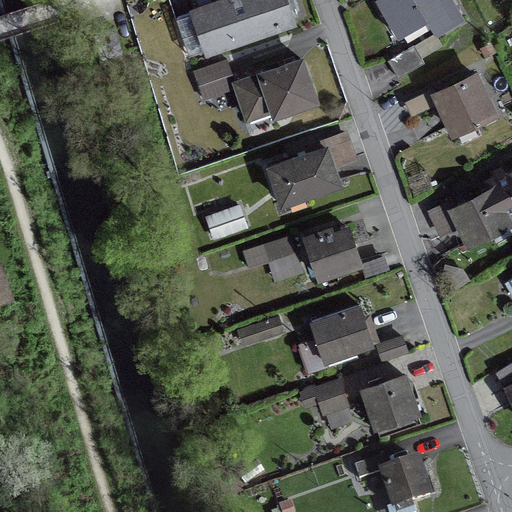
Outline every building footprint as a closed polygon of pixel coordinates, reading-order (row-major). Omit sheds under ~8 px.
[(206,54),(297,24),(289,0),(196,0),(197,3),(189,6),(191,12),(177,17),(189,52),(204,47),(206,54)] [(377,0),(399,36),(403,34),(407,39),(430,25),(434,32),(436,35),(437,34),(465,17),(455,0),(377,0)] [(124,52),(115,24),(91,32),(100,60),(124,52)] [(434,32),(388,60),(399,78),(425,62),(422,57),(443,45),(437,34),(436,35),(434,32)] [(496,52),(491,41),(480,46),(484,57),(496,52)] [(297,108),(319,100),(303,52),(255,68),(256,70),(233,78),(227,57),(193,69),(203,98),(234,88),(245,120),(250,119),(251,123),(278,114),(279,119),(298,113),(297,108)] [(405,100),(412,115),(436,103),(452,135),(458,132),(462,139),(477,132),(474,125),(500,113),(478,67),(430,90),(429,89),(405,100)] [(357,157),(348,127),(323,135),(325,142),(266,161),(280,204),(283,203),(286,211),(310,203),(307,194),(343,182),(337,164),(357,157)] [(493,173),(481,179),(485,186),(497,212),(507,207),(511,217),(511,162),(508,164),(507,161),(491,169),(493,173)] [(497,212),(485,186),(449,203),(447,199),(427,208),(440,235),(458,227),(467,246),(511,224),(511,217),(507,207),(497,212)] [(248,226),(240,202),(206,214),(214,238),(248,226)] [(338,272),(363,264),(349,221),(334,226),(332,222),(302,232),(317,279),(322,277),(323,283),(340,277),(338,272)] [(268,261),(274,280),(303,271),(291,234),(244,249),(249,267),(268,261)] [(0,260),(0,302),(14,298),(2,260),(0,260)] [(365,314),(361,301),(310,318),(316,337),(298,342),(299,346),(294,348),(302,372),(307,370),(308,372),(358,355),(356,350),(375,344),(374,341),(380,339),(371,312),(365,314)] [(237,327),(242,344),(285,330),(279,313),(237,327)] [(409,351),(403,333),(376,341),(381,359),(409,351)] [(215,350),(225,347),(221,336),(212,338),(215,350)] [(511,361),(495,370),(503,385),(511,380),(511,361)] [(380,435),(421,421),(419,413),(422,412),(407,368),(359,385),(374,428),(377,427),(380,435)] [(350,405),(340,376),(300,390),(305,407),(319,403),(323,415),(326,413),(331,427),(352,420),(348,406),(350,405)] [(511,380),(503,385),(511,402),(511,380)] [(377,468),(378,472),(390,506),(387,507),(388,511),(420,511),(421,511),(417,500),(433,495),(419,454),(386,465),(377,468)] [(377,468),(386,465),(383,455),(355,465),(360,478),(378,472),(377,468)] [(295,511),(291,499),(279,503),(279,506),(270,509),(271,511),(295,511)]
